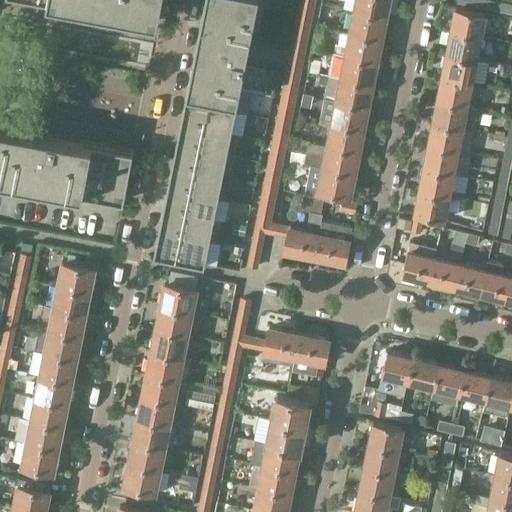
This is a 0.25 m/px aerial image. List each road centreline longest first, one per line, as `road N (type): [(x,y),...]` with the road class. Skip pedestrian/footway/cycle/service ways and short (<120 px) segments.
road 1 (residential): [(80,511),(176,36)]
road 2 (residential): [(361,303),(423,0)]
road 3 (residential): [(318,511),(361,303)]
road 4 (residential): [(176,36),(8,6)]
road 5 (residential): [(511,339),(361,303)]
